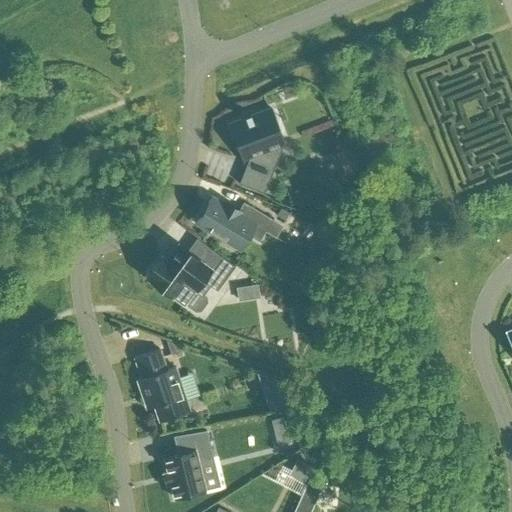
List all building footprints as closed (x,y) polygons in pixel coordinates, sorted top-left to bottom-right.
[(242,162),(247,160),(238,183),(264,193),(274,166),(266,145),(283,139),(272,109),(251,116),(249,113),(244,115),(246,118),(228,125),(242,162)] [(224,205),(211,197),(208,202),(207,202),(199,216),(196,222),(240,248),(248,234),(259,240),(264,230),(271,219),(243,203),(239,210),(226,202),(224,205)] [(284,220),(289,213),(281,208),(276,215),(284,220)] [(343,251),(348,240),(338,235),(332,246),(343,251)] [(217,290),(235,266),(212,250),(203,263),(177,244),(166,259),(164,258),(159,259),(149,272),(150,278),(149,279),(171,294),(183,303),(195,288),(201,292),(207,284),(217,290)] [(259,295),(258,283),(237,286),(239,298),(259,295)] [(181,354),(178,344),(165,340),(170,354),(175,352),(176,356),(181,354)] [(159,348),(134,357),(141,377),(136,379),(146,408),(154,406),(159,422),(190,411),(175,366),(166,369),(159,348)] [(287,383),(257,373),(263,391),(287,383)] [(286,427),(283,416),(272,418),(274,430),(286,427)] [(205,490),(198,462),(213,458),(206,430),(178,435),(182,453),(164,458),(174,497),(205,490)] [(303,480),(311,466),(296,458),(289,473),(303,480)] [(310,511),(313,505),(298,499),(292,511),(310,511)]
